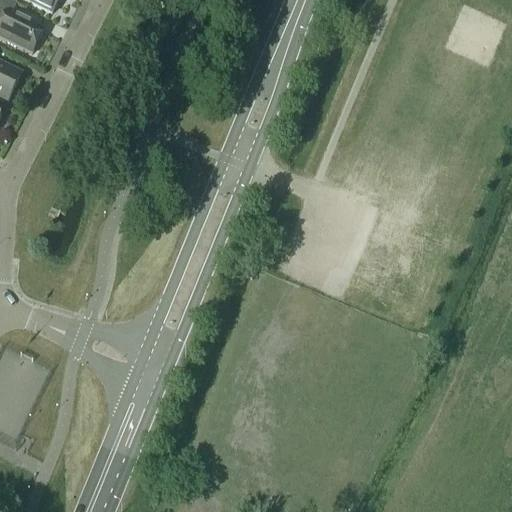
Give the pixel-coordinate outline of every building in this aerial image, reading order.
[(0,41),(32,57),(44,34),(11,17),(16,7),(2,0),(0,0),(0,22),(2,23),(0,26),(0,41)] [(60,6),(62,2),(60,1),(60,0),(29,0),(33,2),(31,7),(52,18),(58,4),(60,6)] [(0,103),(7,107),(21,78),(0,67),(0,103)] [(349,265),(301,245),(290,271),(338,291),(349,265)] [(419,294),(371,275),(361,300),(409,320),(419,294)] [(330,312),(282,292),(271,318),(319,337),(330,312)] [(400,341),(352,321),(342,347),(390,367),(400,341)] [(311,358),(263,338),(252,364),(300,384),(311,358)] [(381,387),(333,367),(322,393),(370,413),(381,387)] [(292,404),(244,384),(233,410),(281,430),(292,404)] [(362,433),(314,413),(303,439),(351,459),(362,433)] [(273,450),(225,430),(214,456),(262,476),(273,450)] [(343,479),(295,459),(284,485),(332,505),(343,479)]
